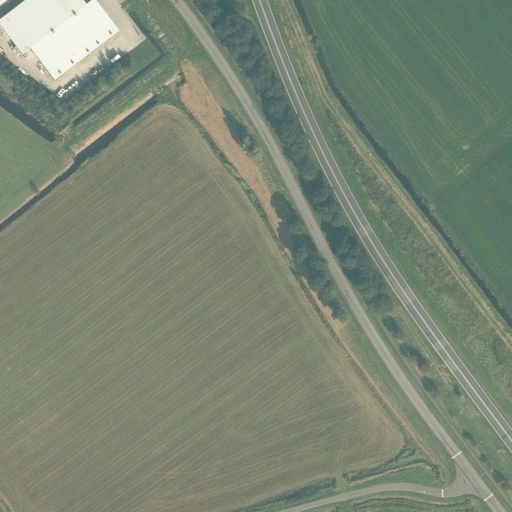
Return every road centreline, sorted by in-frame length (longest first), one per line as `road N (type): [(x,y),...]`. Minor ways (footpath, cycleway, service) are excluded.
road 1 (tertiary): [(475,480),(388,361),(259,125),(175,0)]
road 2 (trunk): [(511,441),(368,239),(312,132),(259,0)]
road 3 (unclassified): [(289,511),(389,487),(455,492),(475,480)]
